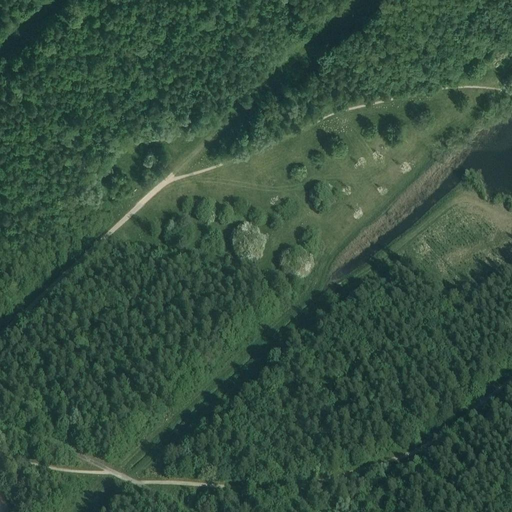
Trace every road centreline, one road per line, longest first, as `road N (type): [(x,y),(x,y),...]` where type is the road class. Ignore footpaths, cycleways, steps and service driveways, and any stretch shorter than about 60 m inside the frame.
road 1 (track): [(92,511),(322,301),(451,206),(511,218)]
road 2 (track): [(163,183),(361,0)]
road 3 (track): [(163,183),(0,336)]
road 4 (track): [(132,481),(0,429)]
